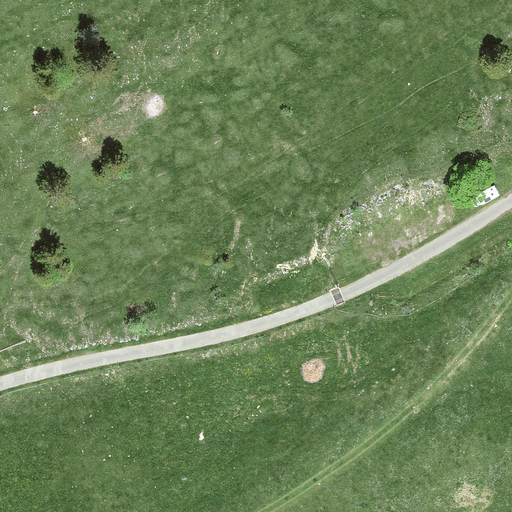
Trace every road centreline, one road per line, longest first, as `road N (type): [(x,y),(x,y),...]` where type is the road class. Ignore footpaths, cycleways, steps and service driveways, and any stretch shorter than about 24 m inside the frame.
road 1 (unclassified): [(0,384),(308,308),(398,267),(511,199)]
road 2 (unknown): [(511,276),(462,367),(274,511)]
